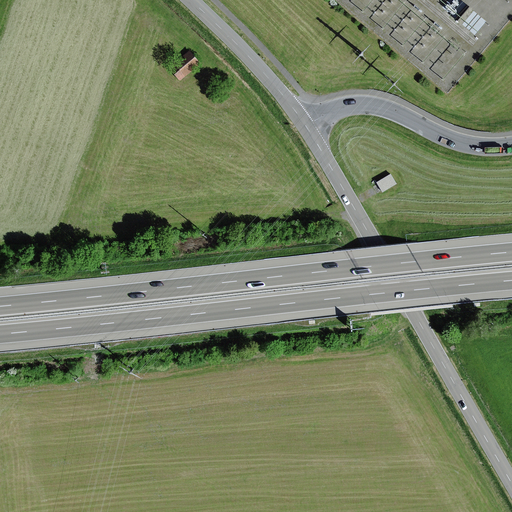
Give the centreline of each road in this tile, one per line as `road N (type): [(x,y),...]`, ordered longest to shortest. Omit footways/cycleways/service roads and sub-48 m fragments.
road 1 (motorway): [(511,252),(0,307)]
road 2 (motorway): [(0,336),(511,281)]
road 3 (primary): [(511,483),(305,126)]
road 4 (unclassified): [(511,147),(461,145),(369,105),(305,126)]
road 5 (primary): [(305,126),(190,0)]
